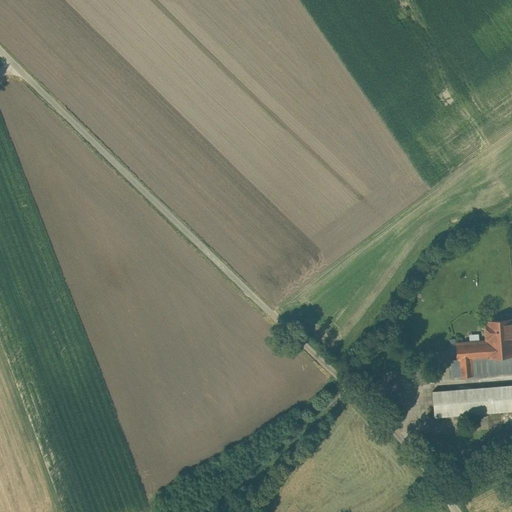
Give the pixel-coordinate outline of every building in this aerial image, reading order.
[(511,328),(511,320),(484,322),(485,341),(487,358),(511,355),(511,328)] [(487,358),(485,341),(454,343),(455,354),(456,360),(470,359),(487,358)] [(511,372),(511,355),(487,358),(470,359),(472,376),(511,372)] [(470,359),(456,360),(450,360),(452,377),(472,376),(470,359)] [(511,384),(431,391),(433,417),(461,415),(476,414),(511,410),(511,384)] [(476,414),(461,415),(461,423),(477,422),(476,414)]
